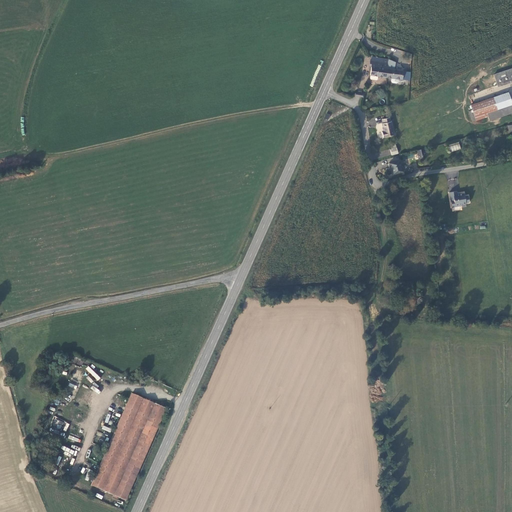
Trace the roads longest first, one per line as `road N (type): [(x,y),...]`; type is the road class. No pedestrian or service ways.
road 1 (unclassified): [(324,90),(362,114),(379,186),(511,157)]
road 2 (secondary): [(136,511),(238,282)]
road 3 (unclassified): [(238,282),(221,277),(0,325)]
road 4 (secondary): [(238,282),(324,90)]
